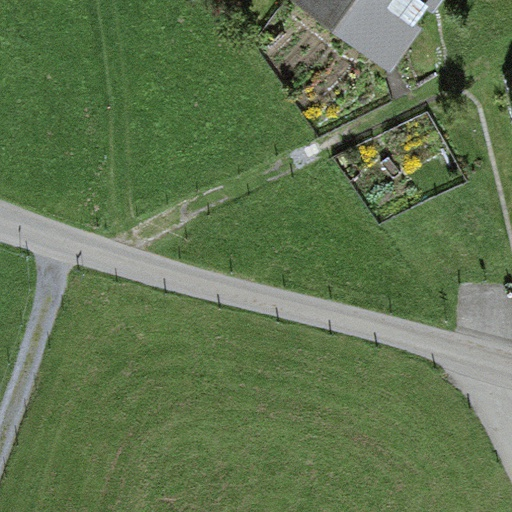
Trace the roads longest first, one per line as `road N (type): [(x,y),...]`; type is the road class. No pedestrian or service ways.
road 1 (residential): [(0,220),(110,259),(511,366)]
road 2 (track): [(110,259),(228,188),(511,53)]
